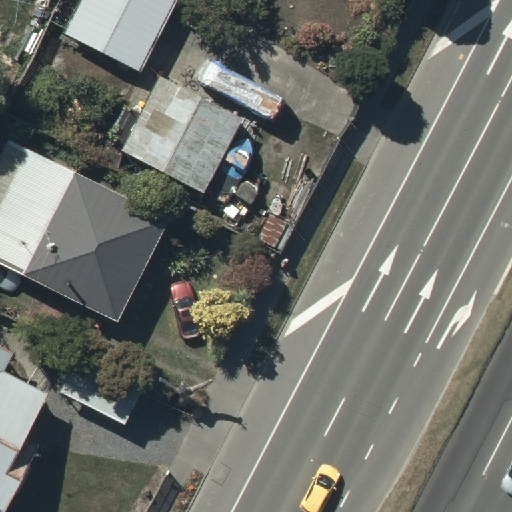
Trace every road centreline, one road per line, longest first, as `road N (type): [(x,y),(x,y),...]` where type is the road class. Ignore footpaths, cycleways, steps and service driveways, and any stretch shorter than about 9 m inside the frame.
road 1 (primary): [(283,511),(453,189)]
road 2 (primary): [(453,189),(511,77)]
